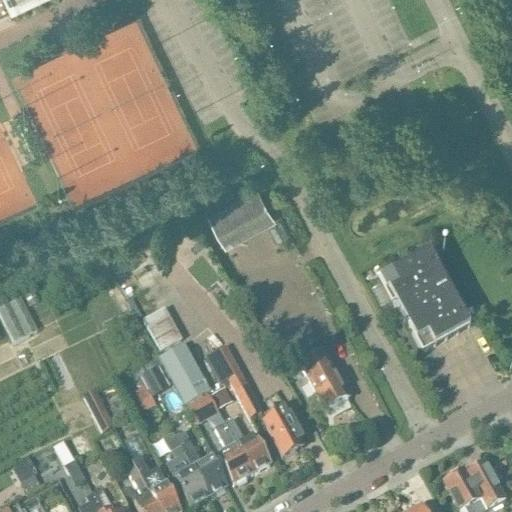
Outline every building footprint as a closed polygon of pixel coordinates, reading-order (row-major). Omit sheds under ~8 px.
[(4,0),(11,12),(36,0),(4,0)] [(415,0),(392,0),(412,40),(431,31),(415,0)] [(223,244),(272,217),(257,189),(208,216),(223,244)] [(381,281),(393,304),(407,328),(416,344),(427,338),(433,349),(469,330),(428,255),(405,268),(381,281)] [(0,311),(0,319),(14,346),(36,335),(19,302),(0,311)] [(164,312),(142,324),(160,355),(181,344),(164,312)] [(322,356),(306,327),(295,333),(276,343),(285,358),(293,373),(300,370),(312,392),(324,415),(348,402),(322,356)] [(184,347),(157,362),(183,408),(209,394),(184,347)] [(247,390),(225,350),(207,360),(224,392),(229,389),(248,423),(262,416),(248,390),(247,390)] [(139,380),(144,389),(151,401),(169,391),(158,370),(139,380)] [(151,401),(144,389),(132,396),(142,414),(154,407),(151,401)] [(209,400),(217,413),(231,405),(224,392),(209,400)] [(104,411),(94,393),(82,399),(91,418),(101,437),(114,430),(104,411)] [(187,411),(192,420),(197,429),(201,427),(197,418),(213,408),(208,399),(187,411)] [(262,426),(266,433),(282,462),(301,451),(298,445),(302,443),(289,420),(291,419),(284,407),(270,415),(273,421),(262,426)] [(223,428),(251,478),(269,468),(254,440),(243,445),(231,423),(223,427),(223,428)] [(231,442),(223,428),(214,433),(226,455),(217,460),(233,488),(251,478),(231,442)] [(179,451),(207,502),(226,491),(210,464),(202,468),(189,446),(179,451)] [(207,502),(179,451),(170,456),(176,468),(183,479),(174,484),(189,511),(207,502)] [(131,466),(133,469),(134,469),(157,511),(177,511),(166,491),(167,490),(157,472),(148,477),(140,462),(131,466)] [(85,483),(82,479),(73,463),(62,469),(69,481),(72,479),(74,481),(77,487),(85,483)] [(29,464),(14,473),(22,486),(20,487),(25,496),(39,489),(34,480),(37,478),(29,464)] [(456,511),(490,511),(504,505),(484,468),(466,478),(464,474),(442,486),(456,511)] [(142,503),(133,508),(135,511),(157,511),(134,469),(133,469),(125,473),(142,503)] [(83,511),(101,511),(94,497),(85,502),(88,509),(83,511)]
